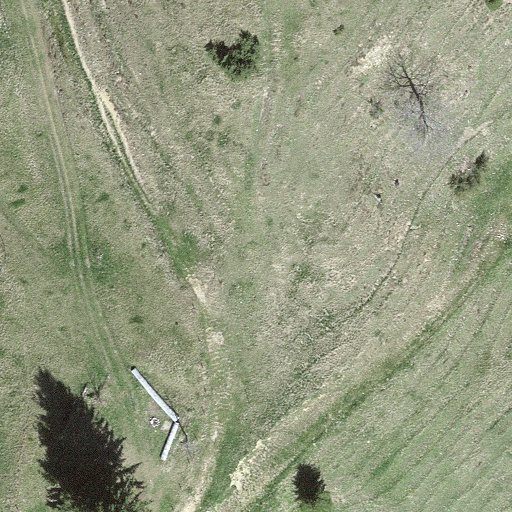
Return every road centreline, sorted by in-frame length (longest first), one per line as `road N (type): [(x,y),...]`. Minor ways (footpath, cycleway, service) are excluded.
road 1 (track): [(23,0),(93,313),(141,443),(153,511)]
road 2 (track): [(236,511),(315,425),(440,311),(511,216)]
